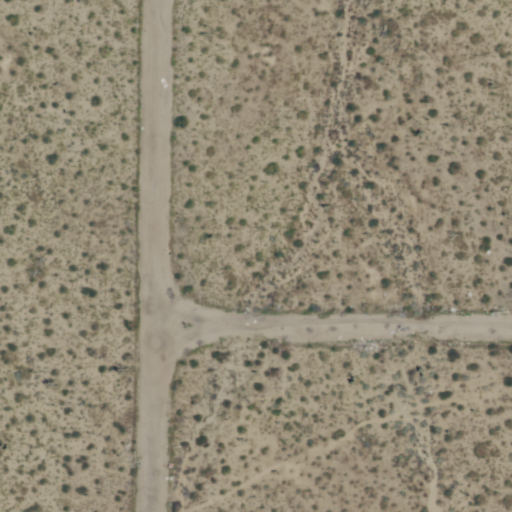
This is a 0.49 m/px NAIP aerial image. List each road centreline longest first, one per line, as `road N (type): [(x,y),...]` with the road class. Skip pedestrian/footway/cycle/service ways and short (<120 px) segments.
road 1 (track): [(151,511),(154,0)]
road 2 (residential): [(153,318),(511,320)]
